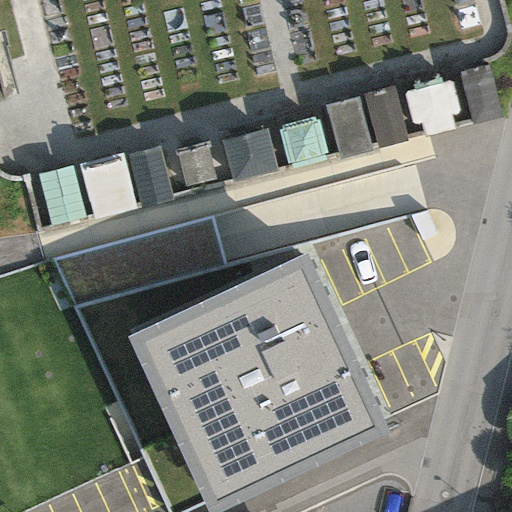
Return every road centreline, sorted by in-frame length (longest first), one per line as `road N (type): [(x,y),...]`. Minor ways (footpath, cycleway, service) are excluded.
road 1 (residential): [(458,420),(261,511)]
road 2 (residential): [(458,420),(511,213)]
